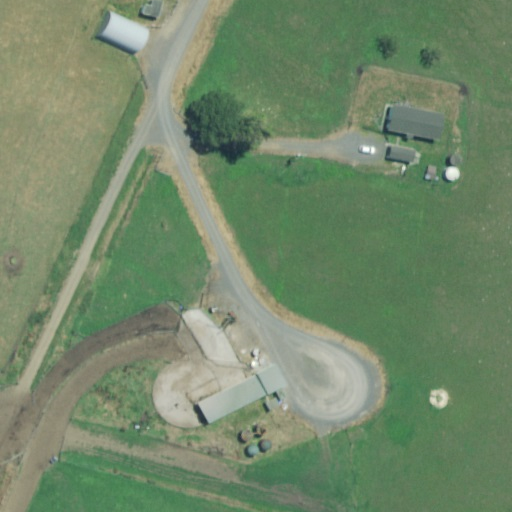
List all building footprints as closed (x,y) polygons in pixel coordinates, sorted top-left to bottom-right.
[(161,1),(154,0),(142,0),(139,16),(157,19),(161,1)] [(106,18),(96,40),(133,57),(143,35),(106,18)] [(439,116),(389,106),(384,131),(434,142),(439,116)] [(413,152),(389,147),(386,159),(410,164),(413,152)] [(281,387),(271,367),(195,405),(205,425),(281,387)]
